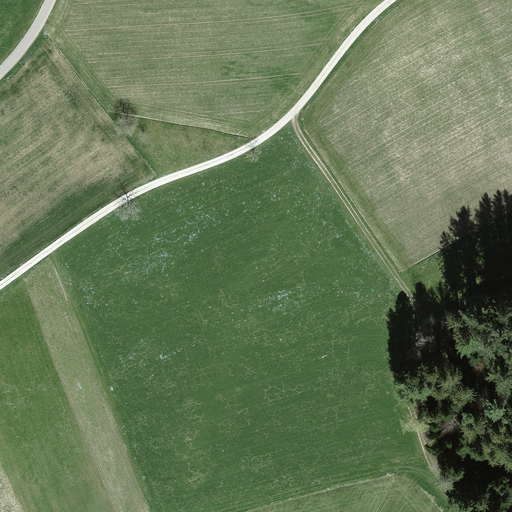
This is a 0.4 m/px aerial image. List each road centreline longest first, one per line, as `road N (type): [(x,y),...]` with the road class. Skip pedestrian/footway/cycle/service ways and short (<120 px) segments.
road 1 (track): [(0,286),(133,192),(263,138),(391,0)]
road 2 (track): [(511,466),(448,471),(417,429),(407,383),(424,336),(421,308),(287,117)]
